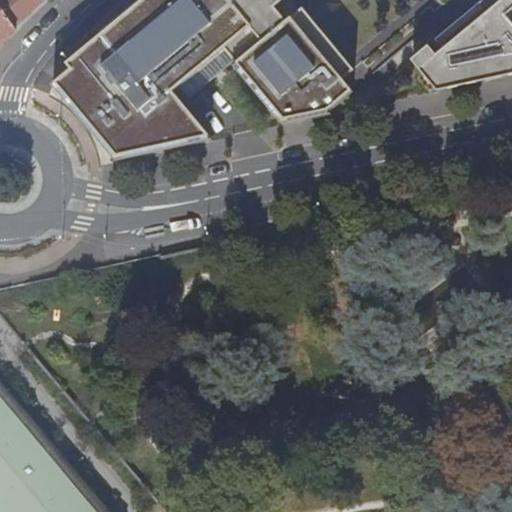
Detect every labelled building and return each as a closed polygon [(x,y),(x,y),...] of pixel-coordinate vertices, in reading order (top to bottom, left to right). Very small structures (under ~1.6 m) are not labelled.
[(33,16),(48,1),(47,0),(0,0),(0,4),(18,31),(33,16)] [(146,0),(68,65),(73,71),(54,87),(117,162),(214,142),(173,92),(179,87),(187,97),(231,61),(240,72),(285,126),(287,127),(336,116),(360,96),(350,85),(357,79),(306,17),(299,23),(286,7),(292,2),(290,0),(146,0)] [(511,0),(290,0),(292,2),(294,0),(495,0),(423,61),(449,93),(511,79),(511,0)] [(0,49),(18,31),(0,4),(0,49)] [(129,376),(141,372),(145,359),(139,350),(126,353),(123,364),(129,376)] [(108,511),(0,383),(0,511),(108,511)]
